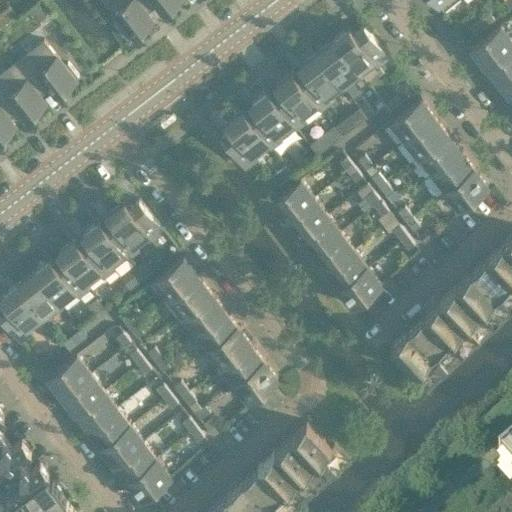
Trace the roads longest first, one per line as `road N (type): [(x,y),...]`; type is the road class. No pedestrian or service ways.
road 1 (residential): [(182,511),(320,386),(114,124)]
road 2 (residential): [(385,0),(511,166)]
road 3 (tertiary): [(114,124),(278,0)]
road 4 (residential): [(511,211),(371,340)]
road 5 (residential): [(0,362),(115,511)]
road 6 (tertiary): [(0,213),(114,124)]
